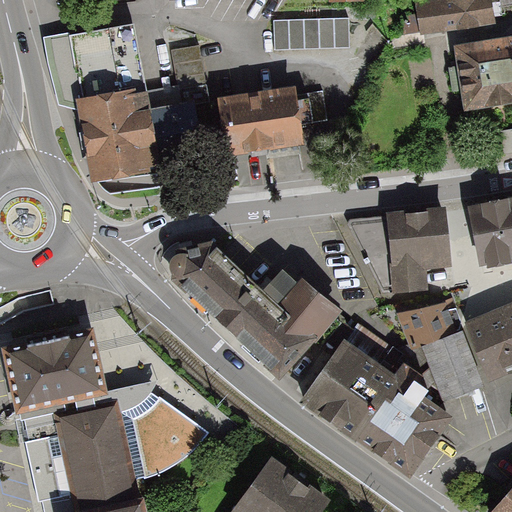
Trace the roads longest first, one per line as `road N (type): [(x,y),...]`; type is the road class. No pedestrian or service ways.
road 1 (residential): [(511,176),(173,221),(122,253)]
road 2 (primary): [(417,504),(243,377),(145,285)]
road 3 (primary): [(56,178),(17,54)]
